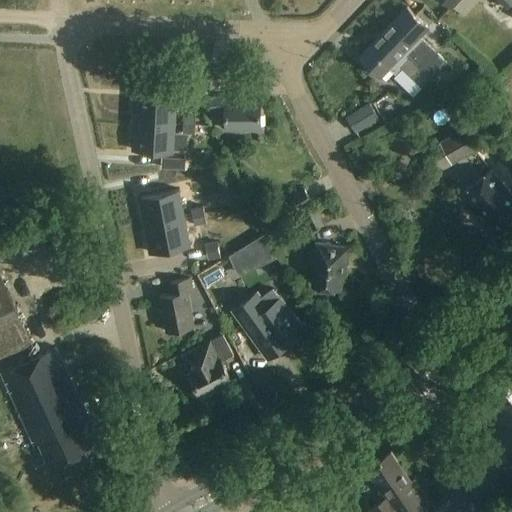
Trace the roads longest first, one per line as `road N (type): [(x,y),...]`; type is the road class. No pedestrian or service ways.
road 1 (residential): [(169,511),(64,34)]
road 2 (residential): [(419,328),(268,35)]
road 3 (secondary): [(184,511),(428,360)]
road 4 (residential): [(268,35),(86,26),(64,34)]
road 5 (unclassified): [(471,511),(428,360)]
